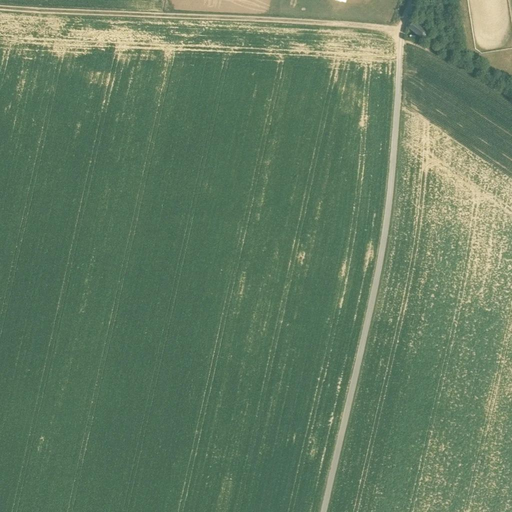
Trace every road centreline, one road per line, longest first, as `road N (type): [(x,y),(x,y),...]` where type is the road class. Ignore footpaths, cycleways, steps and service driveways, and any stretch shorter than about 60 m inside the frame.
road 1 (track): [(408,13),(394,195),(324,511)]
road 2 (track): [(0,13),(404,27)]
